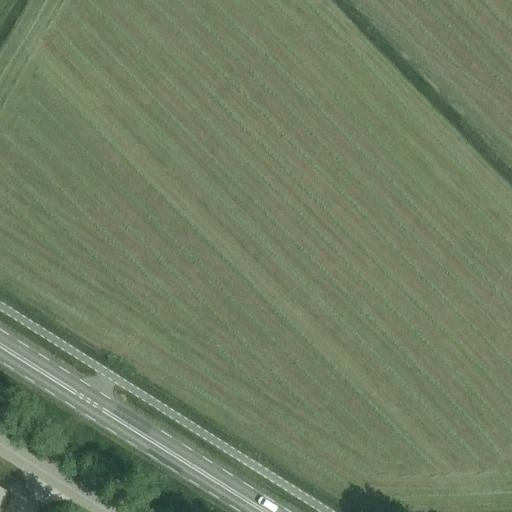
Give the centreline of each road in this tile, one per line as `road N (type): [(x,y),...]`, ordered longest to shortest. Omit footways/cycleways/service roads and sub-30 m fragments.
road 1 (primary): [(263,511),(0,346)]
road 2 (unclassified): [(105,511),(0,445)]
